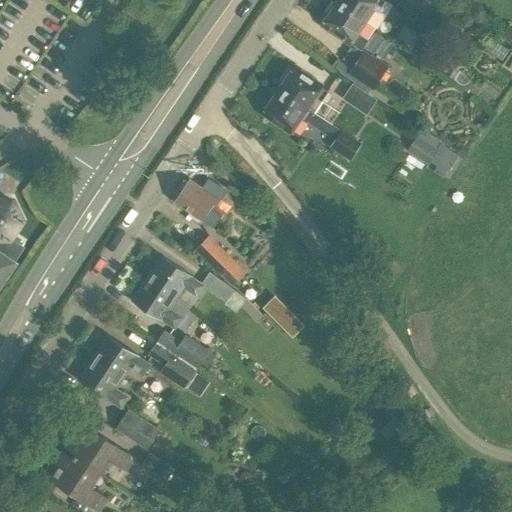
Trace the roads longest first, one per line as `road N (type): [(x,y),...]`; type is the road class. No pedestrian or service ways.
road 1 (unclassified): [(0,432),(281,0)]
road 2 (primary): [(0,366),(157,111),(236,0)]
